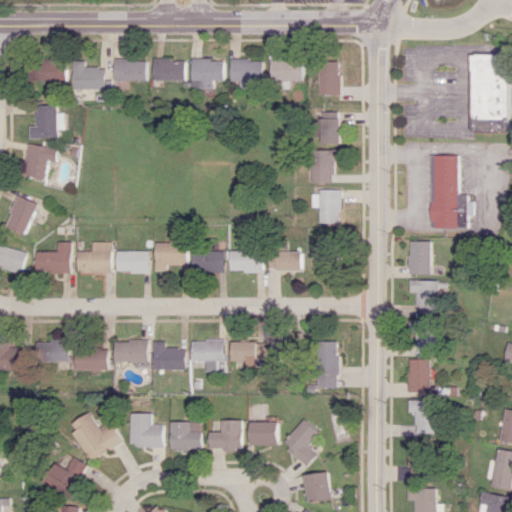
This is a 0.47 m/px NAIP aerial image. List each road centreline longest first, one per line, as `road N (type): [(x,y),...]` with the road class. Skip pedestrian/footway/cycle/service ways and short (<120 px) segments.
road 1 (residential): [(374,511),(377,23)]
road 2 (tertiary): [(377,23),(0,20)]
road 3 (residential): [(373,305),(0,302)]
road 4 (residential): [(268,511),(280,493),(261,476),(240,483),(144,480),(114,511)]
